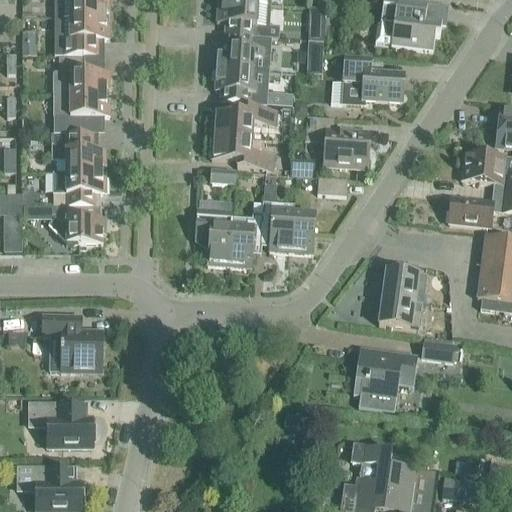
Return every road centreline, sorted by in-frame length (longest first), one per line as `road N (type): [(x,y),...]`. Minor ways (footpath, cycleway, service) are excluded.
road 1 (unclassified): [(157,310),(263,313),(309,297),(511,8)]
road 2 (residential): [(142,290),(146,0)]
road 3 (unclassified): [(127,511),(164,350),(157,310)]
road 4 (residential): [(142,290),(0,286)]
